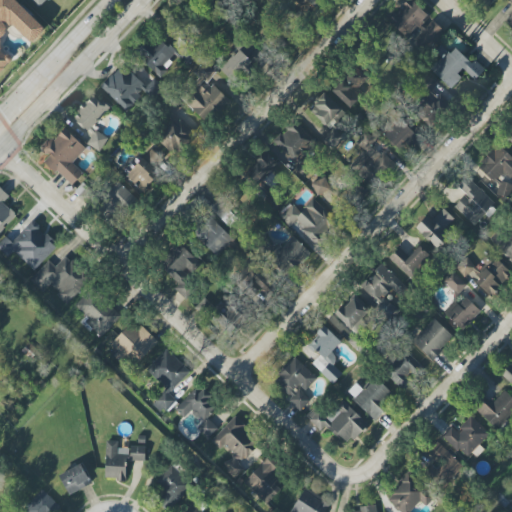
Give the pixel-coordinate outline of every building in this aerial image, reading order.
[(45,31),(16,0),(0,0),(0,71),(13,60),(0,45),(0,38),(13,27),(29,45),(45,31)] [(30,0),(39,8),(46,0),(30,0)] [(294,0),(302,8),(311,0),(294,0)] [(429,15),(412,0),(407,0),(388,21),(407,39),(429,15)] [(445,32),(433,20),(414,40),(425,51),(445,32)] [(160,77),(177,60),(184,68),(197,55),(179,36),(168,47),(162,40),(155,47),(148,40),(135,53),(160,77)] [(455,48),(450,53),(440,45),(434,52),(440,57),(429,68),(451,88),(461,77),(459,76),(464,71),(475,81),(485,70),(474,59),(471,63),(455,48)] [(219,68),(237,87),(256,68),(238,50),(219,68)] [(205,123),(228,101),(209,80),(217,73),(205,60),(193,71),(200,79),(192,86),(195,89),(183,100),(205,123)] [(101,86),(125,112),(142,95),(149,103),(163,89),(154,79),(145,88),(123,64),(101,86)] [(363,96),(358,91),(367,83),(354,68),(331,89),(349,109),(363,96)] [(428,126),(449,107),(434,90),(413,110),(428,126)] [(327,127),(343,111),(324,93),(308,109),(327,127)] [(98,151),(108,140),(93,127),(109,108),(93,94),(72,118),(92,136),(87,142),(98,151)] [(420,134),(400,116),(383,135),(403,153),(420,134)] [(182,155),(193,127),(168,118),(158,146),(182,155)] [(298,165),(292,170),(302,179),(313,169),(301,157),(315,142),(294,122),(274,143),(298,165)] [(44,161),(71,186),(83,173),(72,163),(85,149),(64,128),(52,140),(50,137),(39,148),(48,157),(44,161)] [(330,148),(342,141),(334,129),(323,136),(330,148)] [(349,166),(373,188),(394,164),(372,145),(376,140),(366,131),(355,142),(364,150),(349,166)] [(477,166),(498,188),(511,174),(511,157),(499,144),(477,166)] [(159,175),(154,171),(166,157),(152,146),(125,178),(143,193),(159,175)] [(267,178),(280,165),(268,152),(246,173),(267,194),(263,198),(273,207),(285,195),(267,178)] [(454,206),(472,225),(494,204),(467,175),(457,185),(466,195),(454,206)] [(137,200),(119,183),(94,210),(112,227),(137,200)] [(278,214),(289,227),(295,221),(316,244),(337,224),(314,198),(299,211),(291,202),(278,214)] [(209,211),(230,225),(238,214),(217,200),(209,211)] [(415,227),(438,251),(451,239),(443,231),(454,220),(443,209),(431,220),(427,216),(415,227)] [(217,257),(233,239),(209,217),(203,224),(198,219),(188,230),(217,257)] [(13,251),(34,271),(57,245),(31,222),(13,242),(6,236),(0,242),(0,250),(7,257),(13,251)] [(282,247),(275,240),(263,253),(288,276),(310,253),(292,236),(282,247)] [(185,299),(198,287),(187,275),(199,263),(179,242),(157,263),(179,285),(175,289),(185,299)] [(511,261),(511,243),(503,253),(511,261)] [(398,246),(388,256),(409,279),(414,275),(412,272),(429,256),(418,245),(407,256),(398,246)] [(486,268),(474,280),(491,296),(511,274),(489,252),(479,262),(486,268)] [(49,260),(29,280),(42,292),(49,285),(68,304),(90,280),(65,256),(55,266),(49,260)] [(475,269),(467,258),(457,266),(464,277),(475,269)] [(256,285),(269,297),(280,285),(254,260),(243,271),(248,275),(243,281),(252,289),(256,285)] [(357,290),(391,320),(399,311),(384,298),(392,289),(398,295),(406,286),(381,263),(357,290)] [(456,295),(467,286),(453,271),(442,281),(456,295)] [(99,339),(120,317),(91,289),(75,306),(85,316),(81,321),(99,339)] [(335,315),(352,330),(369,310),(353,295),(335,315)] [(218,311),(214,306),(208,311),(227,333),(250,313),(235,296),(218,311)] [(447,316),(460,328),(478,308),(465,296),(447,316)] [(453,336),(433,319),(412,342),(431,360),(453,336)] [(157,343),(135,320),(109,345),(127,363),(131,359),(136,364),(157,343)] [(311,364),(332,384),(342,373),(333,364),(338,359),(331,352),(341,342),(324,325),(316,334),(318,336),(309,345),(320,355),(311,364)] [(403,390),(424,368),(399,344),(390,353),(398,361),(386,373),(403,390)] [(190,372),(165,349),(146,370),(166,388),(154,401),(166,412),(176,401),(169,394),(190,372)] [(317,378),(293,356),(272,379),(291,397),(288,400),(300,411),(311,399),(304,392),(317,378)] [(511,385),(511,366),(508,364),(499,377),(511,385)] [(352,400),(374,421),(383,412),(377,406),(391,392),(374,376),(352,400)] [(175,409),(184,418),(190,411),(202,422),(197,428),(208,439),(217,428),(206,418),(218,406),(197,386),(175,409)] [(491,404),(484,397),(473,408),(496,430),(511,412),(511,397),(504,390),(491,404)] [(321,432),(329,424),(347,445),(368,426),(343,399),(325,415),(317,406),(306,416),(321,432)] [(452,425),(441,437),(465,460),(490,434),(470,416),(457,430),(452,425)] [(211,441),(221,450),(225,446),(233,454),(222,466),(235,478),(244,467),(242,465),(261,443),(232,418),(211,441)] [(125,479),(126,461),(145,461),(145,447),(118,446),(118,441),(106,440),(105,479),(125,479)] [(464,467),(436,441),(425,452),(435,461),(422,475),(440,492),(464,467)] [(266,505),(283,486),(270,474),(277,467),(266,458),(243,483),(266,505)] [(92,484),(81,463),(58,475),(69,496),(92,484)] [(168,506),(191,495),(177,466),(154,477),(168,506)] [(408,511),(420,501),(425,506),(434,498),(410,472),(384,497),(398,511),(408,511)] [(325,511),(331,504),(306,487),(289,511),(325,511)] [(54,511),(60,507),(43,490),(22,510),(23,511),(54,511)] [(183,511),(201,511),(206,505),(198,497),(183,511)]
